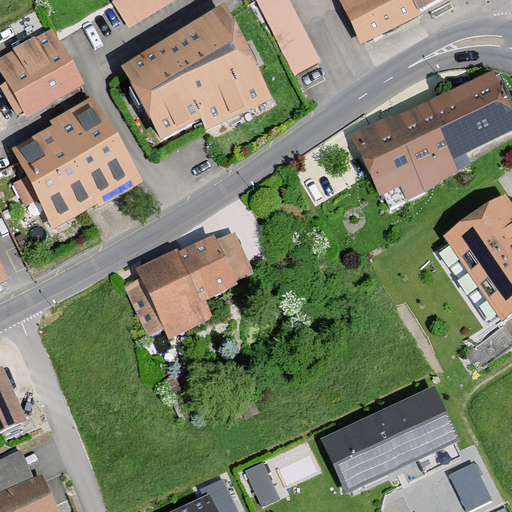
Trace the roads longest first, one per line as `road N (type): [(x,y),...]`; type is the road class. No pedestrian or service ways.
road 1 (secondary): [(511,43),(465,43),(408,67),(250,170),(15,305)]
road 2 (residential): [(15,305),(95,511)]
